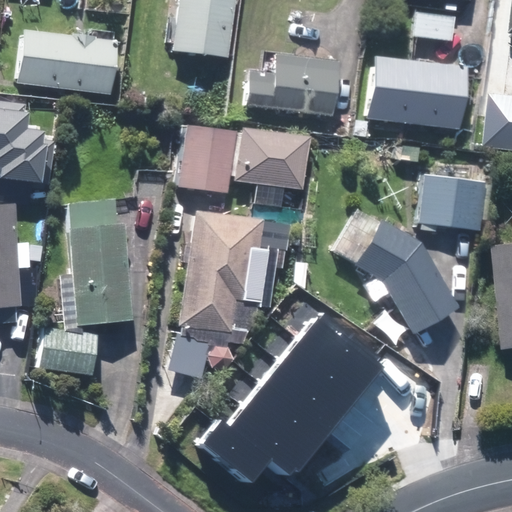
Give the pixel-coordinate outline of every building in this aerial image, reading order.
[(175,0),(172,50),(228,54),(231,0),(175,0)] [(451,15),(412,11),(409,38),(448,42),(451,15)] [(20,28),(15,82),(109,92),(114,38),(20,28)] [(468,67),(372,55),(365,118),(460,129),(468,67)] [(272,73),(244,71),(241,106),(330,113),(334,63),(273,59),(272,73)] [(483,141),(511,144),(511,97),(488,95),(483,141)] [(0,167),(1,167),(0,173),(0,176),(43,183),(49,145),(43,144),(44,133),(24,130),(27,106),(0,101),(0,167)] [(235,127),(191,122),(184,185),(228,190),(235,127)] [(235,179),(254,181),(253,203),(281,205),(283,183),(302,185),(306,131),(239,126),(235,179)] [(486,184),(420,175),(414,221),(480,229),(486,184)] [(55,274),(61,327),(128,320),(114,194),(62,200),(70,272),(55,274)] [(25,242),(14,243),(11,203),(0,203),(0,325),(20,324),(15,266),(27,265),(25,242)] [(284,249),(286,218),(187,210),(178,324),(249,329),(251,299),(261,300),(265,248),(284,249)] [(352,231),(365,239),(350,264),(381,282),(409,332),(455,306),(423,245),(377,218),(374,224),(361,216),(352,231)] [(511,245),(492,247),(501,353),(511,352),(511,245)] [(310,317),(295,337),(364,389),(381,367),(379,365),(376,363),(380,358),(320,312),(314,319),(310,317)] [(97,333),(39,328),(36,367),(94,372),(97,333)] [(207,340),(174,330),(164,366),(197,375),(207,340)] [(295,337),(275,359),(347,410),(364,389),(295,337)] [(275,359),(258,380),(330,432),(347,410),(275,359)] [(258,380),(241,402),(314,454),(330,432),(258,380)] [(241,402),(224,425),(270,458),(290,476),(295,469),(300,473),(314,454),(241,402)] [(224,425),(215,418),(195,446),(250,486),(270,458),(224,425)]
